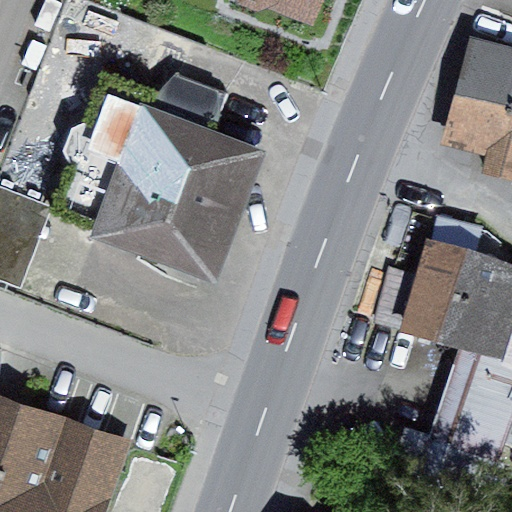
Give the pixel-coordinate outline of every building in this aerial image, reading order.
[(266,0),(318,18),(324,0),(266,0)] [(511,48),(477,39),(450,149),(511,164),(511,48)] [(267,155),(136,104),(89,225),(221,276),(267,155)] [(102,244),(3,202),(0,209),(0,278),(74,310),(102,244)] [(511,433),(511,265),(434,243),(409,329),(471,348),(442,442),(504,460),(511,433)] [(104,511),(128,447),(0,402),(0,511),(104,511)]
